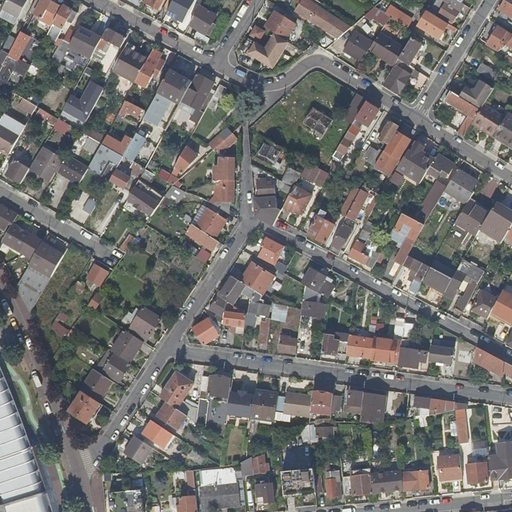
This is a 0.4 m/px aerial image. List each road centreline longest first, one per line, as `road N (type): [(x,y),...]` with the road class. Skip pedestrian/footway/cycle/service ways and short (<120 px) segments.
road 1 (residential): [(161,350),(511,400)]
road 2 (residential): [(416,121),(324,61),(271,84),(216,64)]
road 3 (tertiary): [(78,470),(0,275)]
road 4 (residential): [(161,350),(246,222)]
road 5 (residential): [(78,470),(90,466),(161,350)]
road 6 (residential): [(491,0),(416,121)]
road 7 (residential): [(216,64),(98,0)]
road 8 (residential): [(115,261),(0,195)]
